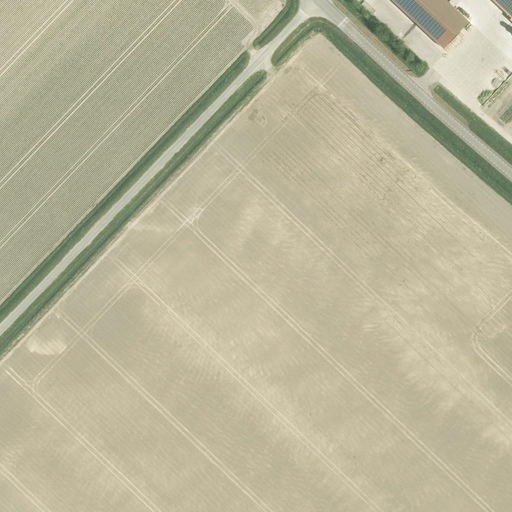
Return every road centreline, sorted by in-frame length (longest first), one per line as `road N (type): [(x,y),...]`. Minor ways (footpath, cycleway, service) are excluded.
road 1 (unclassified): [(0,331),(317,0)]
road 2 (secondary): [(511,174),(317,0)]
